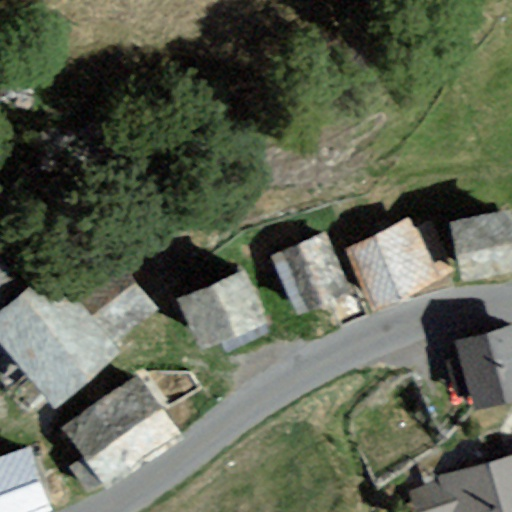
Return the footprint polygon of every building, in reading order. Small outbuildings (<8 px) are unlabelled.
[(112,128),(40,132),(43,175),(115,172),(112,128)] [(511,210),(455,218),(462,276),(511,270),(511,210)] [(414,218),(344,249),(369,306),(440,275),(414,218)] [(277,240),(304,306),(354,286),(327,220),(277,240)] [(48,265),(0,308),(0,332),(62,401),(123,347),(48,265)] [(244,265),(182,293),(205,344),(267,316),(244,265)] [(140,266),(98,280),(110,318),(153,304),(140,266)] [(511,321),(452,341),(475,413),(511,401),(511,321)] [(143,372),(66,422),(108,486),(185,436),(143,372)] [(37,448),(0,458),(0,511),(11,511),(52,501),(37,448)] [(511,511),(511,455),(438,480),(448,511),(511,511)]
